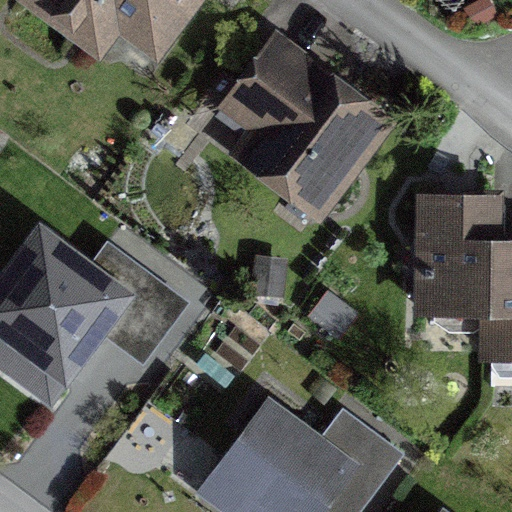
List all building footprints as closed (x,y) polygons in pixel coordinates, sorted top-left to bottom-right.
[(27,0),(73,34),(93,8),(153,52),(191,0),(27,0)] [(314,211),(378,127),(274,48),(239,95),(269,118),(241,155),(314,211)] [(421,312),(485,313),(485,358),(511,358),(511,248),(490,248),(490,203),(472,203),(423,202),(421,312)] [(135,295),(42,225),(0,280),(0,357),(56,400),(135,295)] [(279,269),(255,266),(252,296),(276,299),(279,269)] [(215,479),(259,511),(312,511),(345,468),(267,410),(215,479)] [(351,460),(379,480),(393,462),(365,441),(351,460)]
